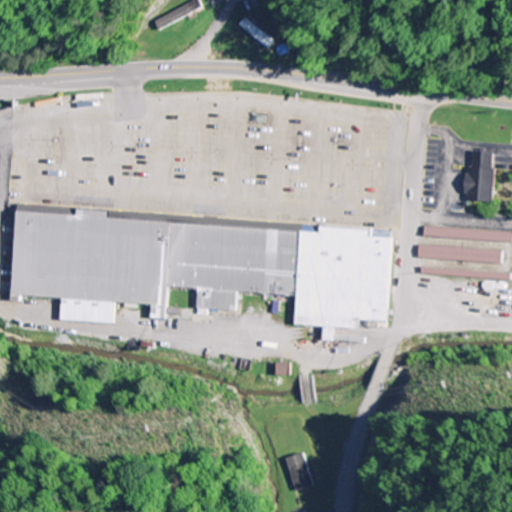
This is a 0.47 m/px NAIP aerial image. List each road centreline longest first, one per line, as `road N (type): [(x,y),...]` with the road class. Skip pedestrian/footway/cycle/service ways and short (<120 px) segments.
road 1 (secondary): [(0,77),(204,67),(511,101)]
road 2 (residential): [(422,91),(406,313),(358,430),(341,511)]
